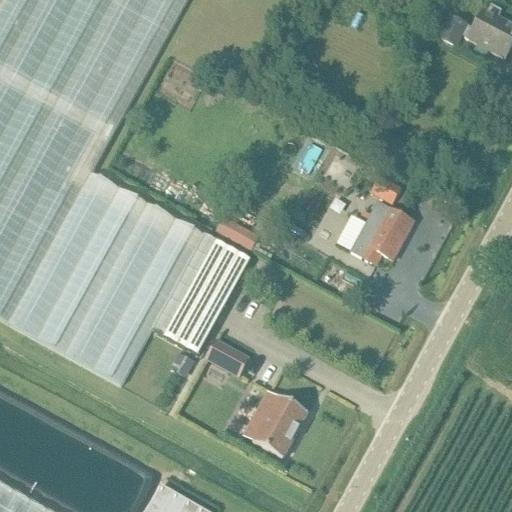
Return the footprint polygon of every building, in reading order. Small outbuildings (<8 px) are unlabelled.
[(5,0),(0,10),(0,321),(122,388),(152,333),(199,359),(252,263),(93,176),(189,0),(5,0)] [(462,39),(505,62),(511,47),(511,29),(484,14),(475,31),(449,18),(437,42),(455,51),(462,39)] [(365,194),(391,208),(401,191),(375,176),(365,194)] [(360,260),(376,269),(381,259),(392,264),(413,226),(388,211),(389,208),(380,203),(374,213),(367,225),(351,254),(353,256),(360,260)] [(258,236),(224,218),(216,233),(250,251),(258,236)] [(238,381),(248,363),(217,345),(207,363),(238,381)] [(180,357),(171,373),(182,379),(191,363),(180,357)] [(284,462),(308,418),(278,401),(253,445),(284,462)] [(0,511),(40,511),(0,489),(0,511)]
